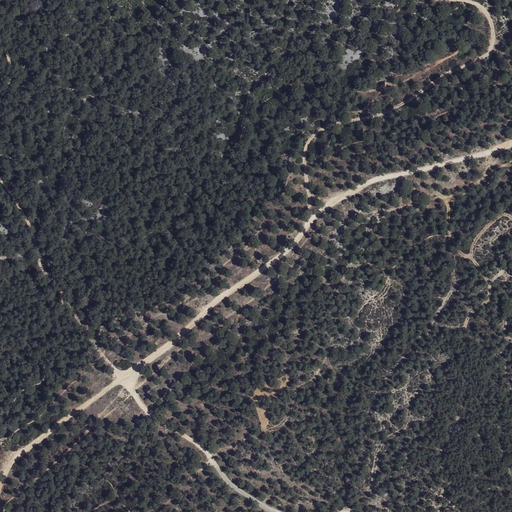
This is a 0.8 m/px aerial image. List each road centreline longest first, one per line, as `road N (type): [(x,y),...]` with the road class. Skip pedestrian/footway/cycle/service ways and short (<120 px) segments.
road 1 (track): [(312,222),(310,139),(409,99),(485,54),(495,41),(489,17),(465,0)]
road 2 (track): [(123,382),(312,222)]
road 3 (track): [(312,222),(327,201),(356,186),(511,140)]
road 4 (track): [(0,496),(13,459),(123,382)]
